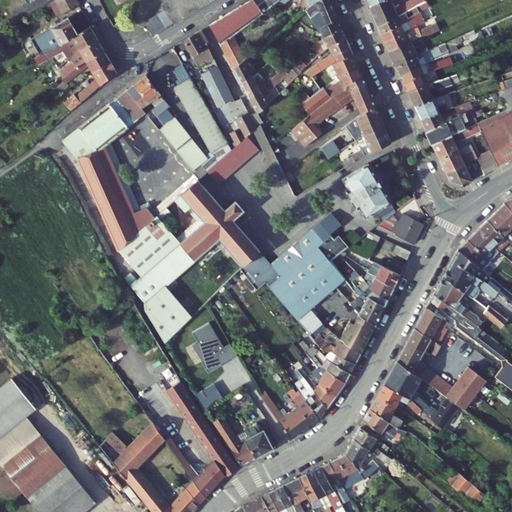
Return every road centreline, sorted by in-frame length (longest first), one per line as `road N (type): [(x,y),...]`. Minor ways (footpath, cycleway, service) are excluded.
road 1 (tertiary): [(455,217),(327,434),(254,476),(216,511)]
road 2 (tertiary): [(347,0),(437,196),(455,217)]
road 3 (residential): [(196,16),(130,52),(112,43),(89,0)]
